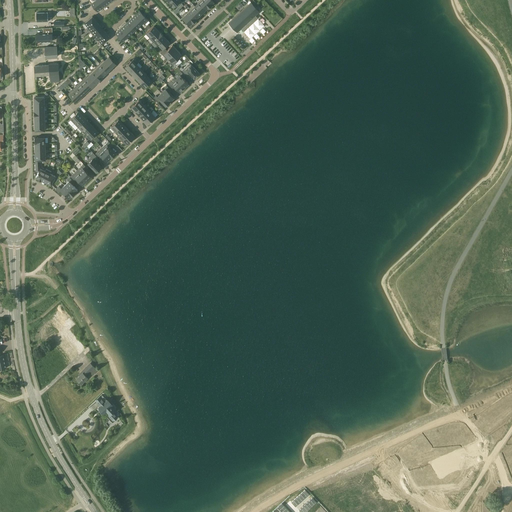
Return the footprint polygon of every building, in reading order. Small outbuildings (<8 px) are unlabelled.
[(102,8),(95,0),(91,3),(97,12),(102,8)] [(95,0),(102,8),(106,5),(102,0),(95,0)] [(207,8),(208,8),(210,6),(203,0),(199,0),(198,1),(205,9),(207,8)] [(251,0),(229,21),(238,30),(260,10),(251,0)] [(193,4),(202,13),(205,9),(198,1),(198,2),(198,3),(195,6),(193,4)] [(198,17),(202,13),(193,4),(189,8),(198,17)] [(196,19),(198,17),(189,8),(190,9),(186,12),(185,12),(194,21),(196,19)] [(142,22),(144,24),(149,20),(139,10),(135,14),(142,22)] [(194,21),(185,12),(181,16),(189,25),(191,23),(192,23),(194,21)] [(48,13),(37,13),(37,21),(48,21),(48,13)] [(135,14),(131,18),(139,26),(142,22),(144,24),(142,22),(135,14)] [(84,23),(88,27),(96,21),(92,16),(84,23)] [(127,22),(135,30),(139,26),(131,18),(127,22)] [(91,32),(99,25),(96,21),(88,27),(91,32)] [(131,33),(135,30),(127,22),(123,26),(131,33)] [(103,29),(99,25),(91,32),(95,36),(103,29)] [(127,37),(131,33),(123,26),(119,29),(127,37)] [(150,38),(158,30),(154,26),(146,34),(150,38)] [(45,34),(37,35),(37,42),(51,41),(50,29),(45,29),(45,34)] [(98,40),(106,33),(103,29),(95,36),(98,40)] [(115,33),(123,41),(127,37),(119,29),(115,33)] [(150,38),(151,37),(154,40),(153,42),(162,34),(160,32),(158,30),(150,38)] [(110,37),(106,33),(98,40),(102,44),(105,41),(110,37)] [(165,38),(163,36),(164,36),(162,34),(153,42),(157,46),(165,38)] [(157,46),(159,45),(162,49),(169,42),(165,38),(157,46)] [(167,50),(165,48),(163,49),(160,52),(167,59),(177,50),(172,45),(167,50)] [(45,58),(58,57),(57,48),(44,49),(45,58)] [(175,59),(181,54),(177,50),(167,59),(168,58),(172,62),(170,63),(173,66),(175,64),(177,62),(175,59)] [(111,68),(117,62),(114,59),(113,60),(109,56),(105,60),(104,59),(103,59),(111,68)] [(107,71),(111,68),(103,59),(99,63),(107,71)] [(127,63),(124,65),(125,66),(129,71),(136,64),(138,63),(133,59),(132,60),(128,64),(127,63)] [(50,82),(60,81),(58,63),(49,64),(34,66),(35,76),(49,75),(50,82)] [(96,67),(103,75),(107,71),(99,63),(96,67)] [(199,75),(198,74),(199,73),(197,71),(197,70),(194,67),(189,63),(182,70),(181,70),(183,73),(186,75),(189,72),(194,78),(195,77),(196,78),(199,75)] [(136,64),(129,71),(133,75),(140,68),(136,64)] [(103,75),(96,67),(93,69),(92,70),(100,79),(103,75)] [(140,68),(133,75),(137,79),(144,72),(140,68)] [(92,70),(88,74),(96,82),(100,79),(92,70)] [(185,76),(181,71),(179,74),(180,75),(176,79),(174,77),(184,88),(184,87),(185,88),(188,85),(188,84),(183,78),(185,76)] [(144,72),(137,79),(141,82),(149,75),(149,74),(147,76),(144,72)] [(88,74),(89,76),(85,79),(92,86),(96,82),(88,74)] [(148,76),(141,82),(145,87),(146,88),(149,85),(148,84),(152,80),(153,79),(150,76),(149,75),(148,76)] [(174,77),(168,84),(172,88),(174,86),(180,92),(184,88),(174,77)] [(92,86),(85,79),(81,83),(88,90),(89,89),(92,86)] [(88,90),(81,83),(77,87),(84,94),(88,90)] [(165,89),(161,93),(170,102),(170,101),(174,97),(168,92),(171,90),(167,85),(164,88),(165,89)] [(73,90),(80,97),(84,94),(77,87),(73,90)] [(73,101),(75,103),(80,97),(73,90),(69,95),(73,99),(72,100),(73,101)] [(156,95),(153,98),(158,102),(160,100),(165,106),(170,102),(161,93),(158,95),(157,97),(156,95)] [(134,104),(131,107),(135,111),(143,104),(139,100),(134,104)] [(143,104),(135,111),(139,116),(148,107),(147,108),(143,104)] [(139,116),(143,120),(152,111),(148,107),(139,116)] [(75,114),(70,119),(74,123),(82,116),(77,110),(74,113),(75,114)] [(147,124),(148,124),(151,122),(150,121),(155,117),(151,113),(152,111),(143,120),(147,124)] [(78,127),(86,119),(82,116),(74,123),(78,127)] [(86,119),(78,127),(82,131),(90,123),(86,119)] [(115,121),(116,122),(111,127),(115,131),(123,124),(118,119),(115,121)] [(83,130),(86,134),(85,135),(94,127),(90,123),(82,131),(83,130)] [(123,124),(115,131),(119,135),(118,136),(127,128),(123,124)] [(92,137),(93,138),(99,133),(94,127),(85,135),(89,140),(92,137)] [(122,140),(131,132),(127,128),(118,136),(118,137),(122,140)] [(127,143),(132,139),(134,138),(135,137),(131,132),(122,140),(123,139),(127,143)] [(110,147),(112,145),(108,141),(102,147),(112,157),(113,155),(116,153),(110,147)] [(112,157),(102,147),(95,153),(99,158),(102,156),(107,161),(111,157),(112,157)] [(98,171),(101,168),(100,168),(101,167),(96,161),(99,158),(93,152),(91,154),(89,156),(91,157),(88,159),(86,161),(91,166),(90,167),(93,170),(94,169),(96,172),(97,171),(98,171)] [(45,154),(35,154),(36,160),(36,163),(40,163),(40,160),(45,160),(45,154)] [(39,172),(36,177),(38,178),(41,180),(46,169),(45,171),(40,168),(40,163),(36,163),(36,171),(39,172)] [(86,171),(88,169),(83,164),(77,170),(87,180),(91,176),(86,171)] [(46,169),(41,180),(46,182),(51,171),(46,169)] [(77,170),(70,176),(75,181),(77,179),(82,185),(83,184),(84,185),(87,182),(86,181),(87,180),(77,170)] [(51,171),(46,182),(51,185),(55,176),(50,174),(51,171)] [(69,181),(65,185),(73,194),(75,192),(77,190),(72,184),(74,182),(70,177),(67,180),(69,181)] [(59,186),(56,189),(58,191),(61,194),(63,192),(69,198),(71,196),(73,194),(65,185),(61,189),(59,186)] [(62,307),(59,310),(62,313),(59,315),(66,322),(71,316),(62,307)] [(54,309),(46,316),(49,319),(57,312),(54,309)] [(52,318),(42,327),(49,335),(59,326),(52,318)] [(86,368),(85,367),(80,373),(81,374),(76,378),(81,383),(88,377),(86,375),(89,372),(92,375),(97,370),(91,364),(86,368)] [(100,396),(96,400),(101,405),(99,407),(104,413),(106,411),(109,414),(108,415),(113,420),(117,416),(112,411),(115,408),(112,405),(113,405),(107,399),(102,394),(101,396),(100,396)]
